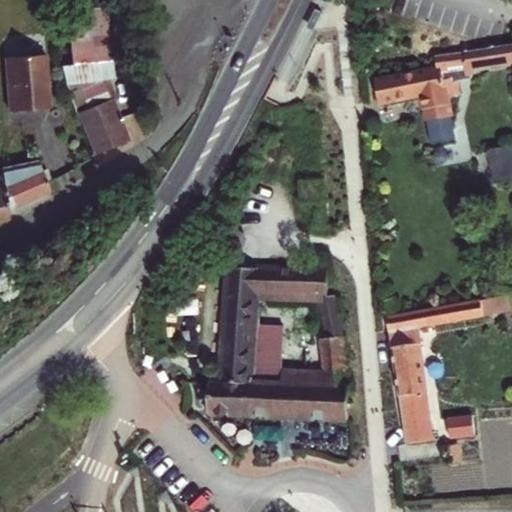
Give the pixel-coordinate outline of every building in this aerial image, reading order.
[(60,51),(68,109),(74,107),(94,149),(121,136),(125,133),(107,92),(109,91),(100,0),(81,0),(83,14),(66,16),(68,50),(60,51)] [(432,60),(364,69),(366,88),(412,83),(415,98),(416,112),(440,109),(438,91),(451,89),(449,73),(462,71),(469,61),(511,55),(511,37),(431,50),(432,60)] [(8,58),(12,112),(52,109),(48,55),(8,58)] [(501,140),(482,142),(484,172),(503,170),(501,140)] [(39,165),(36,154),(1,162),(1,169),(3,186),(39,165)] [(39,165),(3,186),(4,210),(20,202),(18,193),(49,185),(40,165),(39,165)] [(244,289),(245,263),(224,262),(216,377),(204,376),(203,408),(304,411),(308,414),(310,411),(318,412),(322,415),(326,412),(344,411),(336,311),(326,287),(320,287),(320,266),(259,263),(258,290),(309,292),(321,330),(317,330),(314,382),(272,380),(273,349),(274,322),(250,321),(250,303),(243,303),(244,289)] [(258,290),(259,263),(245,263),(244,289),(258,290)] [(473,310),(470,295),(377,309),(390,388),(393,387),(400,435),(424,431),(407,321),(473,310)] [(465,398),(435,403),(443,454),(474,450),(465,398)]
